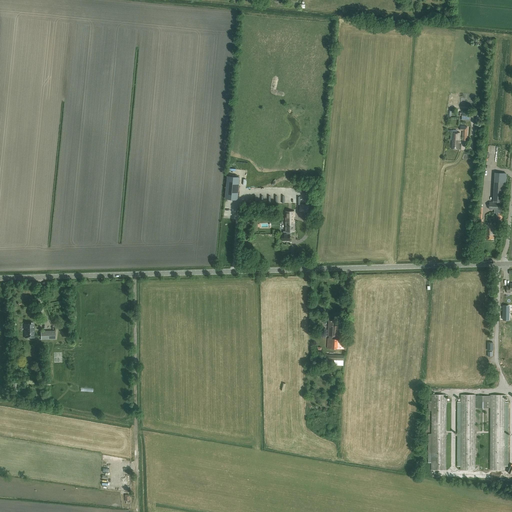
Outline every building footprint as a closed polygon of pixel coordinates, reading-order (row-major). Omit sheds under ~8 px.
[(460,116),(462,116),(462,120),(471,121),(471,112),(462,112),(462,113),(460,113),(460,116)] [(460,133),(457,133),(457,130),(448,130),(448,132),(453,132),(453,141),(452,140),(452,149),(459,149),(459,143),(458,143),(458,142),(460,142),(460,133)] [(504,210),(506,174),(495,173),(493,202),(489,201),(489,209),(504,210)] [(246,176),(244,198),(256,199),(258,176),(246,176)] [(284,204),(281,204),(281,221),(286,221),(286,231),(284,231),(284,234),(281,234),(282,240),(290,240),(290,234),(290,231),(294,231),(294,220),(293,220),(293,216),(294,216),(294,215),(291,215),(291,204),(290,204),(284,204)] [(485,239),(494,239),(494,224),(485,224),(485,231),(486,231),(486,234),(485,234),(485,239)] [(335,339),(335,336),(338,336),(339,321),(328,320),(327,335),(329,336),(329,338),(327,338),(327,348),(344,349),(344,339),(335,339)] [(25,324),(25,338),(34,337),(34,324),(25,324)] [(41,331),(41,340),(55,339),(55,331),(41,331)] [(431,470),(446,470),(446,394),(431,394),(431,470)] [(475,408),(490,408),(490,470),(505,470),(505,395),(490,395),(490,396),(475,396),(475,395),(461,394),(460,470),(475,470),(475,408)]
